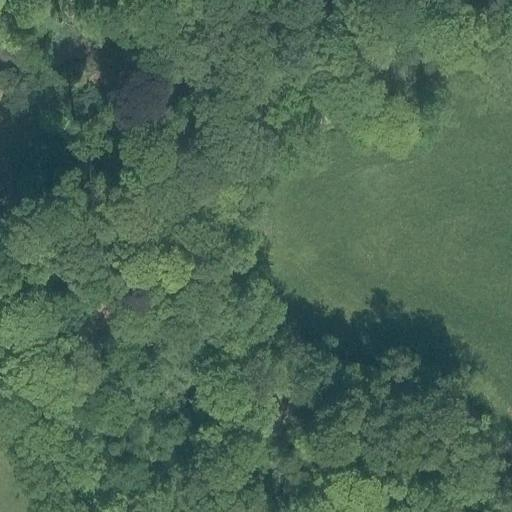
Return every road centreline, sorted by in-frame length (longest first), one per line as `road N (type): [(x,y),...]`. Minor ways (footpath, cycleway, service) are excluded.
road 1 (track): [(36,377),(83,305),(96,268),(116,245),(154,231)]
road 2 (track): [(36,377),(77,511)]
